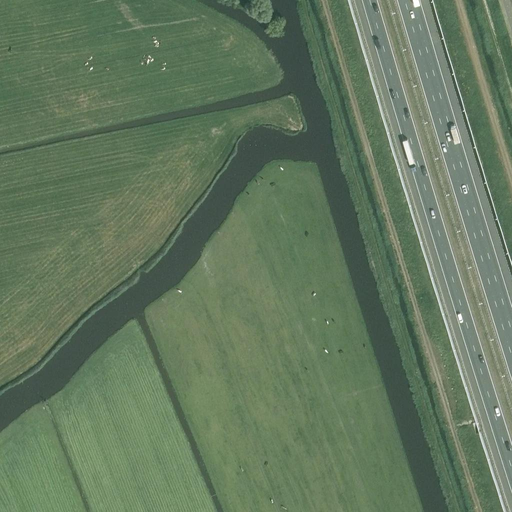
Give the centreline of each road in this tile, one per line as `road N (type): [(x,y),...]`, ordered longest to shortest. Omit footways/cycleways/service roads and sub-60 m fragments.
road 1 (track): [(323,0),(479,511)]
road 2 (motorway): [(369,0),(511,468)]
road 3 (motorway): [(511,343),(408,0)]
road 4 (track): [(511,182),(457,0)]
